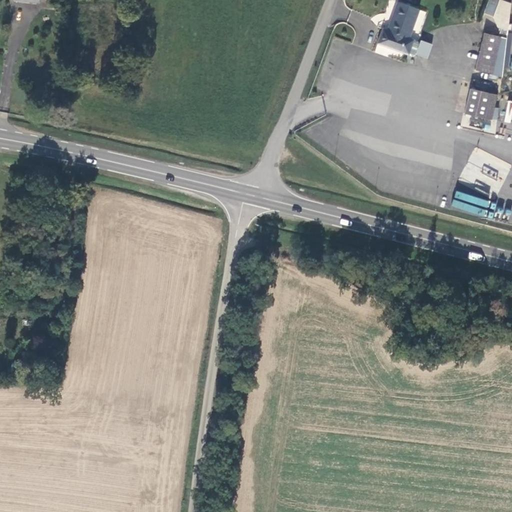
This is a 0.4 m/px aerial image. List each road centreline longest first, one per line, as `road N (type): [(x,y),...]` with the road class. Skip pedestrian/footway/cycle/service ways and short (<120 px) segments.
road 1 (unclassified): [(191,511),(233,253),(251,192)]
road 2 (primary): [(251,192),(511,260)]
road 3 (primary): [(0,138),(251,192)]
road 4 (unclassified): [(251,192),(330,0)]
